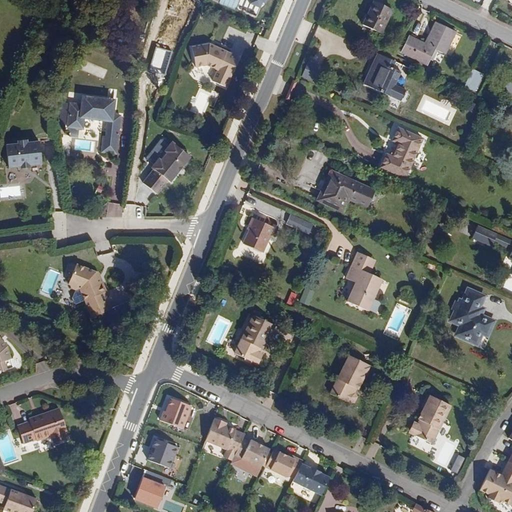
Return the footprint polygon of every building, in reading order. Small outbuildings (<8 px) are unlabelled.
[(251,0),(248,7),(264,13),(268,0),(251,0)] [(380,33),(392,9),(373,0),(372,0),(361,24),(380,33)] [(443,53),(454,30),(435,20),(424,43),(407,35),(400,51),(426,64),(434,48),(443,53)] [(225,88),(240,58),(208,43),(187,45),(195,75),(206,74),(214,78),(213,81),(225,88)] [(392,83),(398,71),(389,67),(393,60),(378,53),(363,83),(399,100),(405,88),(392,83)] [(309,61),(302,77),(316,83),(323,67),(309,61)] [(477,87),(483,74),(472,68),(465,81),(477,87)] [(116,112),(118,98),(85,94),(84,103),(73,101),(71,126),(86,127),(88,116),(111,119),(123,120),(124,113),(116,112)] [(122,135),(123,120),(111,119),(109,134),(122,135)] [(403,177),(421,136),(398,126),(391,141),(398,144),(402,145),(399,152),(395,150),(393,155),(386,152),(380,167),(403,177)] [(120,152),(122,135),(109,134),(107,133),(105,150),(120,152)] [(167,181),(187,156),(169,141),(162,150),(164,152),(158,159),(156,157),(149,166),(151,168),(139,181),(153,193),(164,179),(167,181)] [(43,166),(38,143),(27,145),(26,143),(17,145),(17,147),(6,150),(10,172),(22,170),(22,171),(24,171),(24,169),(29,168),(30,170),(32,169),(32,168),(43,166)] [(335,178),(337,174),(328,170),(314,199),(318,201),(330,175),(335,178)] [(373,190),(337,174),(335,178),(330,175),(318,201),(341,212),(347,199),(366,206),(373,190)] [(0,196),(20,196),(20,187),(0,187),(0,196)] [(125,206),(125,217),(144,218),(145,207),(125,206)] [(315,226),(292,215),(288,224),(310,235),(315,226)] [(262,251),(273,226),(254,217),(243,243),(262,251)] [(493,241),(496,234),(496,233),(476,225),(471,236),(492,245),(493,241)] [(511,246),(511,241),(496,234),(493,241),(511,248),(511,246)] [(380,278),(368,272),(362,270),(369,256),(358,251),(346,278),(355,282),(346,301),(366,310),(380,278)] [(368,272),(374,259),(369,256),(362,270),(368,272)] [(99,294),(95,282),(93,283),(90,275),(90,273),(71,265),(62,283),(63,284),(64,287),(70,290),(73,288),(83,318),(103,311),(97,294),(99,294)] [(498,324),(483,318),(486,312),(483,310),(488,298),(473,291),(467,303),(464,301),(463,304),(461,303),(457,312),(459,313),(455,322),(465,327),(460,337),(480,347),(486,336),(491,338),(498,324)] [(264,354),(270,341),(273,343),(279,330),(256,319),(238,357),(257,367),(261,366),(264,361),(261,357),(259,356),(260,352),(264,354)] [(12,357),(8,347),(0,336),(0,372),(8,369),(5,360),(11,358),(12,357)] [(14,366),(11,358),(5,360),(8,369),(14,366)] [(359,393),(365,381),(367,382),(373,370),(351,359),(332,397),(351,406),(356,406),(358,400),(356,396),(354,395),(355,392),(359,393)] [(435,448),(453,409),(430,397),(424,410),(426,411),(420,423),(424,425),(423,428),(421,427),(415,428),(412,434),(415,438),(435,448)] [(193,407),(172,399),(167,413),(164,412),(161,422),(185,430),(193,407)] [(11,406),(14,417),(20,415),(17,404),(11,406)] [(68,437),(66,431),(67,430),(60,408),(48,412),(49,415),(31,421),(17,426),(23,443),(36,439),(36,440),(51,436),(53,442),(68,437)] [(31,421),(49,415),(48,412),(30,418),(31,421)] [(244,433),(235,429),(235,428),(225,423),(221,422),(222,419),(214,416),(204,439),(235,452),(242,437),(244,433)] [(268,450),(269,448),(250,439),(250,440),(242,437),(235,452),(229,462),(256,474),(261,464),(268,450)] [(179,448),(157,440),(149,461),(171,469),(179,448)] [(294,477),(301,462),(302,459),(295,456),(294,458),(286,455),(273,448),(271,452),(268,458),(274,461),(270,468),(286,476),(288,474),(294,477)] [(264,465),(268,458),(271,452),(268,450),(261,464),(264,465)] [(460,472),(465,458),(459,455),(454,469),(460,472)] [(270,468),(274,461),(268,458),(264,465),(270,468)] [(320,496),(329,476),(320,472),(321,471),(311,466),(310,467),(301,462),(294,477),(291,482),(320,496)] [(511,466),(507,464),(500,477),(490,472),(481,493),(488,496),(487,500),(497,505),(499,502),(511,508),(511,466)] [(481,493),(490,472),(488,471),(482,481),(478,491),(481,493)] [(169,489),(146,480),(138,501),(160,510),(169,489)] [(32,511),(37,499),(0,485),(0,502),(5,504),(3,510),(10,511),(32,511)] [(436,511),(415,501),(411,509),(416,511),(436,511)]
